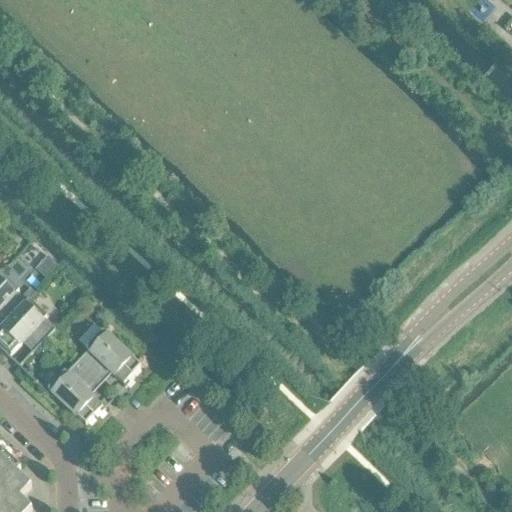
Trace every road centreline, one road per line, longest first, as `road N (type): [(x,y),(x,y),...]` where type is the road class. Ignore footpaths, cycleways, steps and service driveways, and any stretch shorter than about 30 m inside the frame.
road 1 (tertiary): [(253,511),(446,311),(511,254)]
road 2 (residential): [(0,402),(63,464),(68,511)]
